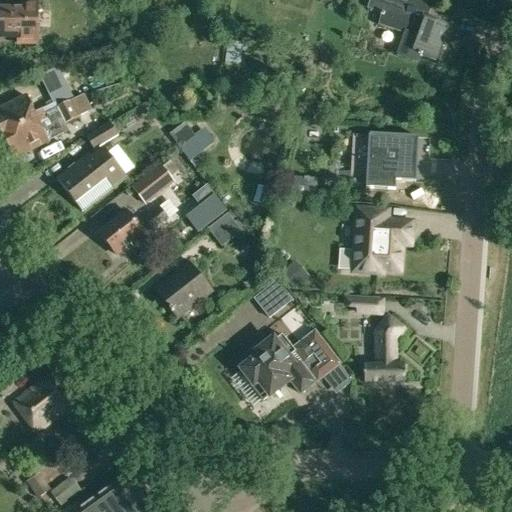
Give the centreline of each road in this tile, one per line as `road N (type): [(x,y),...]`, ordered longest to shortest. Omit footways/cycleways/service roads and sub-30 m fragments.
road 1 (residential): [(458,468),(478,116),(511,20)]
road 2 (tertiary): [(212,511),(79,336),(3,277)]
road 3 (residential): [(225,511),(284,478),(320,470),(458,468)]
